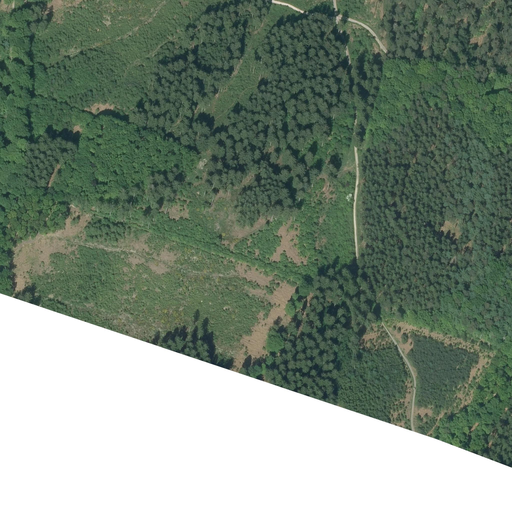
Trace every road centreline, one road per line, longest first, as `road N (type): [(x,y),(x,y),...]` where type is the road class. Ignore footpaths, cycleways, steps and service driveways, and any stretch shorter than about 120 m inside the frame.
road 1 (track): [(375,303),(357,261),(354,94),(335,16)]
road 2 (unknown): [(511,85),(467,71),(401,67),(367,27),(335,16)]
road 3 (unknown): [(419,459),(469,407),(511,329)]
